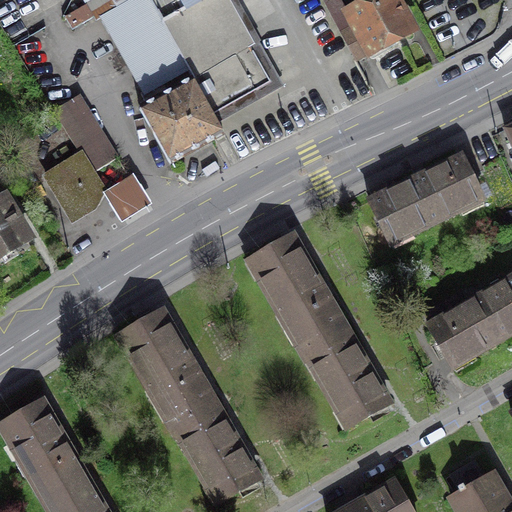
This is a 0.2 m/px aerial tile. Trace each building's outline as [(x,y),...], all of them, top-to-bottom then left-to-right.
[(113,0),(118,9),(104,18),(105,21),(154,101),(142,108),(170,165),(225,135),(216,117),(278,86),(228,0),(113,0)] [(395,0),(375,0),(340,17),(361,59),(413,34),(395,0)] [(78,97),(57,110),(81,146),(39,174),(67,216),(107,189),(94,170),(116,155),(78,97)] [(489,203),(465,155),(370,201),(394,249),(489,203)] [(153,204),(134,174),(104,193),(123,223),(153,204)] [(24,192),(0,206),(0,266),(3,271),(54,240),(24,192)] [(294,236),(250,261),(347,431),(392,406),(294,236)] [(453,369),(511,335),(511,280),(429,326),(453,369)] [(162,310),(118,334),(213,502),(257,477),(162,310)] [(106,511),(43,402),(1,426),(50,511),(106,511)] [(511,511),(492,476),(451,500),(458,511),(511,511)] [(412,511),(395,482),(340,511),(412,511)]
